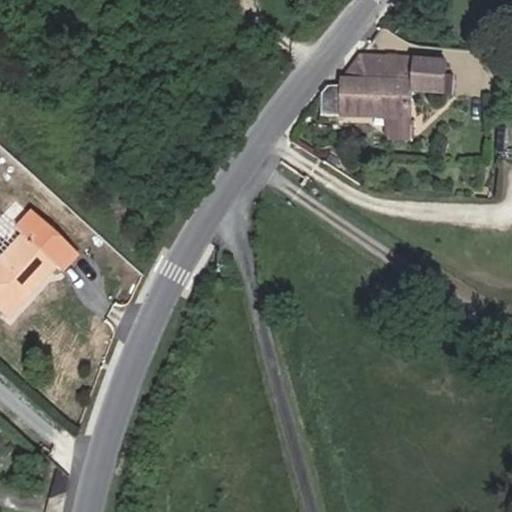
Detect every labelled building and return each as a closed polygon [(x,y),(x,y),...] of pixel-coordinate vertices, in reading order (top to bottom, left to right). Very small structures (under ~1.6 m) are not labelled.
[(414,34),(431,15),(413,0),(407,0),(394,16),(414,34)] [(388,29),(395,34),(400,27),(393,22),(388,29)] [(411,92),(445,94),(447,62),(358,57),(342,78),(342,87),(329,87),(324,94),(322,116),(390,117),(412,118),(411,92)] [(389,138),(412,140),(412,118),(390,117),(389,138)] [(54,265),(58,270),(71,256),(26,213),(12,227),(20,235),(0,256),(0,310),(6,317),(30,290),(23,284),(26,280),(31,283),(49,262),(54,265)] [(23,284),(30,290),(54,265),(49,262),(31,283),(26,280),(23,284)]
